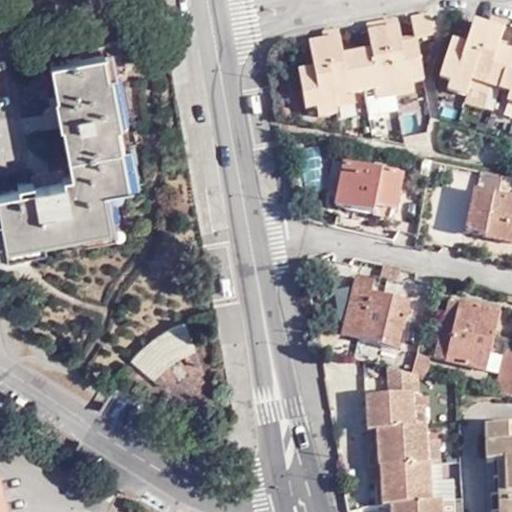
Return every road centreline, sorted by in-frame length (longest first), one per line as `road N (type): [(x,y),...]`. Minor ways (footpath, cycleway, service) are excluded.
road 1 (residential): [(301,489),(226,498),(185,486),(0,367)]
road 2 (residential): [(247,227),(329,235),(511,282)]
road 3 (tertiary): [(301,489),(247,227)]
road 4 (tertiary): [(247,227),(214,21)]
